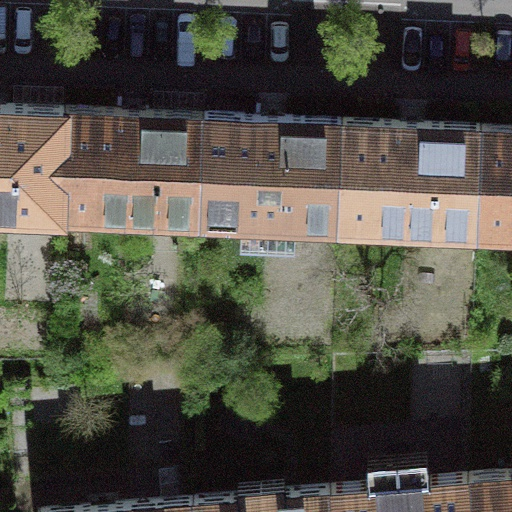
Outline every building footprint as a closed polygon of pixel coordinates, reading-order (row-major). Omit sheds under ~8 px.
[(0,101),(0,206),(60,209),(64,104),(0,101)] [(199,215),(203,110),(134,107),(64,104),(60,209),(199,215)] [(337,221),(342,116),(273,113),(203,110),(199,215),(337,221)] [(476,227),(481,121),(412,119),(342,116),(337,221),(476,227)] [(511,228),(511,122),(481,121),(476,227),(511,228)] [(511,511),(511,467),(468,471),(471,511),(511,511)] [(471,511),(468,471),(468,469),(451,471),(330,481),(330,482),(332,511),(471,511)] [(332,511),(330,482),(193,494),(194,511),(332,511)] [(38,511),(194,511),(193,494),(115,500),(38,507),(38,511)]
